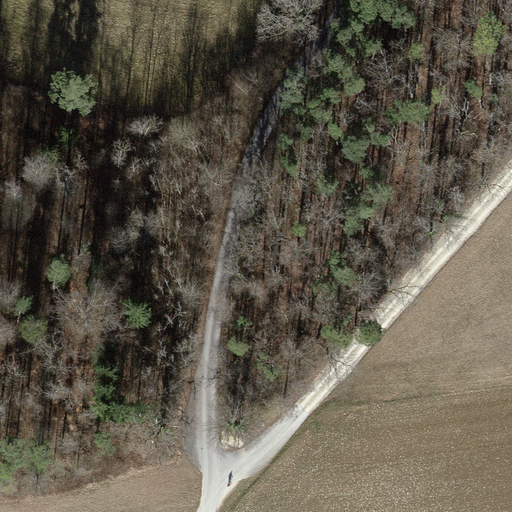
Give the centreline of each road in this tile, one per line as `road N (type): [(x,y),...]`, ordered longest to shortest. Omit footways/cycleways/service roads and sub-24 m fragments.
road 1 (track): [(211,511),(234,218),(270,120),(352,0)]
road 2 (track): [(218,493),(303,416),(511,176)]
